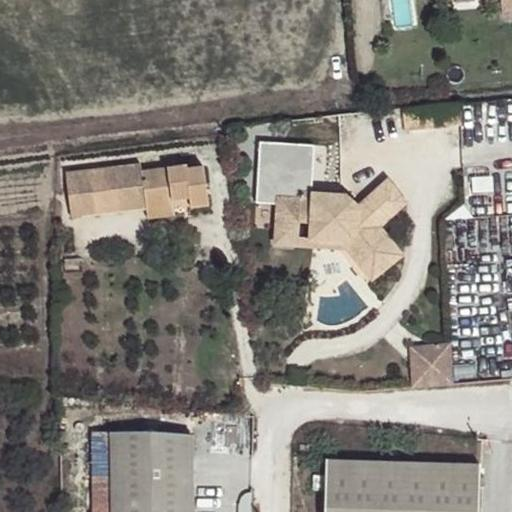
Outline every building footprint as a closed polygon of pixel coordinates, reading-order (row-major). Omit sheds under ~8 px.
[(511,0),(502,0),(504,18),(511,17),(511,0)] [(426,105),(429,127),(460,124),(456,102),(426,105)] [(426,105),(402,108),(405,130),(429,127),(426,105)] [(71,217),(146,209),(173,205),(173,200),(190,198),(191,204),(191,208),(208,206),(203,166),(187,168),(186,164),(141,170),(140,164),(66,172),(71,217)] [(33,178),(0,181),(0,212),(36,209),(33,178)] [(344,245),(349,251),(367,274),(381,262),(385,268),(402,254),(380,226),(406,204),(387,181),(358,205),(346,195),(302,192),(300,200),(277,198),(276,230),(299,231),(299,222),(310,223),(310,237),(310,242),(344,245)] [(173,205),(146,209),(149,218),(174,215),(173,205)] [(275,245),(349,251),(344,245),(310,242),(310,237),(299,236),(299,231),(276,230),(275,245)] [(381,262),(367,274),(372,279),(385,268),(381,262)] [(452,382),(450,340),(408,342),(410,385),(452,382)] [(114,511),(197,511),(196,435),(114,432),(114,511)] [(474,511),(475,466),(327,461),(325,511),(474,511)]
